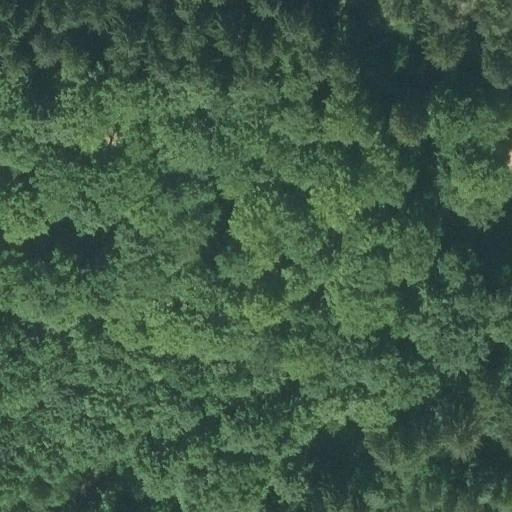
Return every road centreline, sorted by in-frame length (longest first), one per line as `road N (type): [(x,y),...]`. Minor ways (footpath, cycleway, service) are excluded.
road 1 (track): [(310,321),(233,378),(74,443),(0,498)]
road 2 (track): [(0,278),(166,294),(310,321)]
road 3 (track): [(310,321),(511,152)]
road 4 (track): [(401,0),(511,70)]
